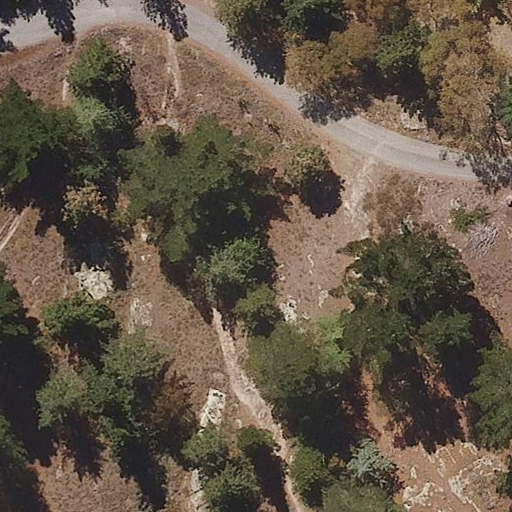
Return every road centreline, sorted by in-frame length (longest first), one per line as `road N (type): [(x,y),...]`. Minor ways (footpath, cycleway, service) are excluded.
road 1 (residential): [(511,162),(393,140),(165,0)]
road 2 (residential): [(133,0),(0,39)]
